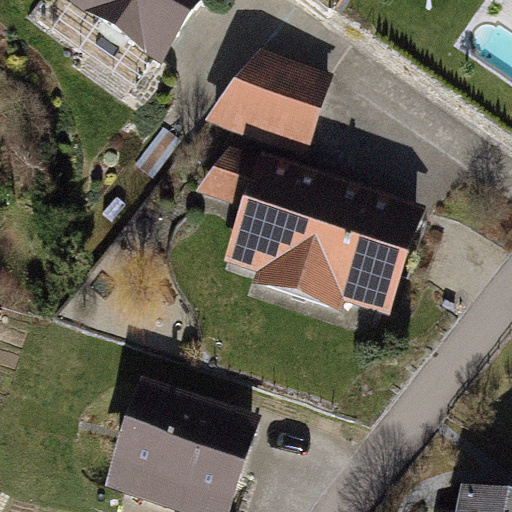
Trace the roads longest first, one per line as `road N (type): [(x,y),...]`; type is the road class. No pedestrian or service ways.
road 1 (unknown): [(511,183),(273,21)]
road 2 (residential): [(363,511),(511,311)]
